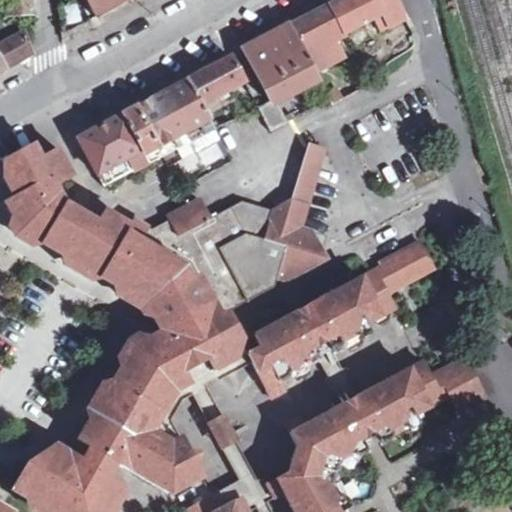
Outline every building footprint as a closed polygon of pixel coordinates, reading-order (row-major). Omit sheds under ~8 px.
[(31,0),(11,0),(13,19),(33,19),(31,0)] [(89,0),(99,21),(119,10),(136,1),(135,0),(89,0)] [(408,18),(399,0),(341,0),(310,16),(296,24),(320,71),(347,56),(336,33),(346,27),(348,30),(378,15),(385,28),(408,18)] [(289,28),(273,36),(299,88),(322,77),(320,71),(296,24),(289,28)] [(263,41),(248,50),(272,100),(264,105),(274,128),(287,121),(276,100),(299,88),(273,36),(263,41)] [(0,79),(27,64),(33,60),(21,41),(0,52),(0,79)] [(220,64),(192,78),(205,102),(248,79),(237,56),(220,64)] [(169,91),(166,92),(187,132),(213,118),(205,102),(192,78),(169,91)] [(136,109),(128,113),(146,147),(148,152),(187,132),(166,92),(136,109)] [(111,121),(83,135),(102,171),(146,147),(128,113),(111,121)] [(325,144),(309,139),(305,155),(321,160),(325,144)] [(20,473),(12,486),(56,511),(101,511),(120,479),(108,471),(114,459),(169,493),(202,474),(179,434),(171,439),(152,427),(173,388),(248,347),(228,309),(277,283),(280,274),(287,276),(329,254),(320,237),(314,227),(301,223),(276,214),(276,208),(246,196),(213,213),(202,194),(169,211),(171,214),(157,222),(159,223),(155,226),(137,217),(134,221),(108,208),(101,217),(69,200),(59,181),(76,172),(61,146),(9,173),(15,183),(19,191),(32,215),(79,245),(100,256),(125,272),(159,292),(180,332),(143,354),(116,398),(87,445),(91,447),(83,460),(70,453),(56,445),(43,467),(30,459),(20,473)] [(301,223),(321,160),(305,155),(289,201),(276,208),(276,214),(301,223)] [(32,215),(19,191),(11,196),(25,223),(152,298),(167,326),(135,343),(70,453),(83,460),(91,447),(87,445),(116,398),(143,354),(180,332),(159,292),(125,272),(100,256),(79,245),(32,215)] [(423,236),(382,258),(384,261),(397,285),(438,264),(423,236)] [(384,261),(376,265),(389,289),(397,285),(384,261)] [(376,265),(308,301),(334,348),(344,343),(346,337),(358,330),(365,332),(375,326),(371,319),(398,304),(389,289),(376,265)] [(296,308),(255,330),(261,341),(248,347),(252,355),(273,394),(285,387),(281,378),(291,373),(292,366),(306,359),(312,361),(321,355),(296,308)] [(252,355),(248,347),(173,388),(152,427),(171,439),(179,434),(169,413),(179,394),(252,355)] [(334,348),(321,355),(343,396),(356,389),(334,348)] [(463,351),(439,364),(452,388),(461,404),(485,391),(463,351)] [(423,353),(356,389),(381,437),(392,431),(393,425),(406,418),(412,421),(423,415),(418,407),(444,392),(431,368),(423,353)] [(452,388),(439,364),(431,368),(444,392),(452,388)] [(209,383),(194,390),(208,415),(222,407),(209,383)] [(298,409),(284,417),(295,437),(286,465),(265,476),(273,490),(282,486),(296,511),(329,511),(351,501),(346,491),(340,490),(333,477),(340,453),(352,447),(359,449),(369,444),(343,396),(302,418),(298,409)] [(222,407),(208,415),(221,439),(235,431),(222,407)] [(235,431),(221,439),(240,473),(208,490),(216,504),(239,491),(246,505),(254,500),(259,511),(277,511),(268,494),(273,490),(265,476),(260,479),(235,431)] [(208,490),(178,507),(180,511),(238,511),(237,510),(246,505),(239,491),(216,504),(208,490)] [(0,511),(12,511),(14,510),(0,502),(0,511)]
